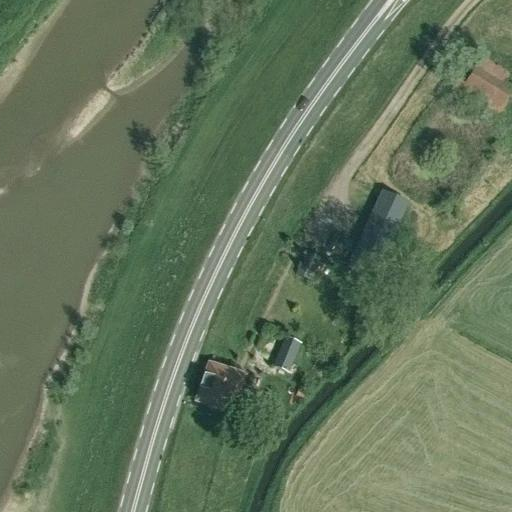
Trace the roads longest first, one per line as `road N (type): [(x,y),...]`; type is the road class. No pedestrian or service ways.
road 1 (primary): [(132,511),(186,340),(240,220),(315,98),(393,0)]
road 2 (track): [(297,0),(234,82),(169,200),(122,307),(62,511)]
